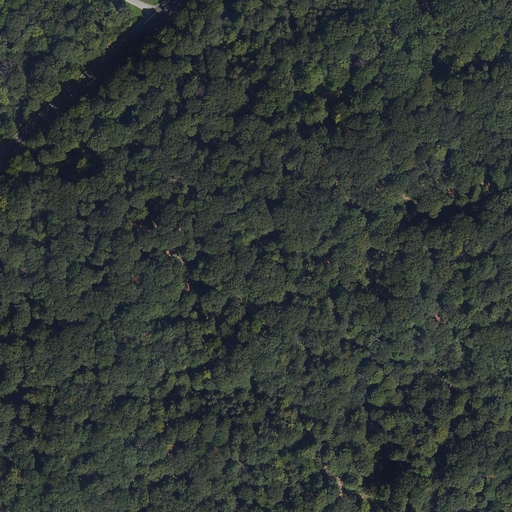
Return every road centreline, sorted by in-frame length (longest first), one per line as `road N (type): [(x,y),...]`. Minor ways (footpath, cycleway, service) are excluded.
road 1 (unknown): [(511,179),(329,267),(306,302),(296,347),(247,374),(0,353)]
road 2 (primary): [(184,0),(0,158)]
road 3 (track): [(127,0),(327,94)]
